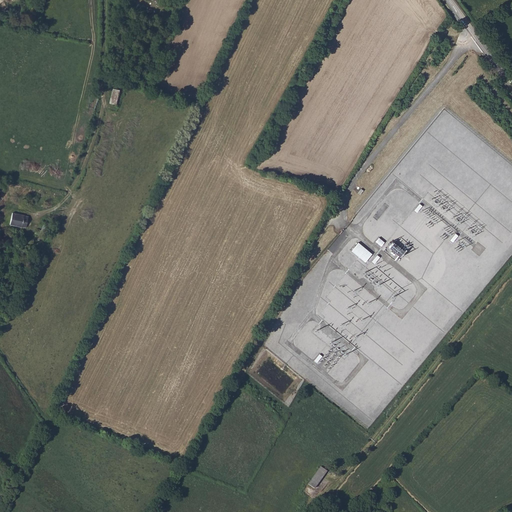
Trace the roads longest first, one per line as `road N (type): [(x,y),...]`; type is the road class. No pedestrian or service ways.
road 1 (track): [(511,266),(331,487)]
road 2 (unclassified): [(346,225),(344,200),(358,174),(473,33)]
